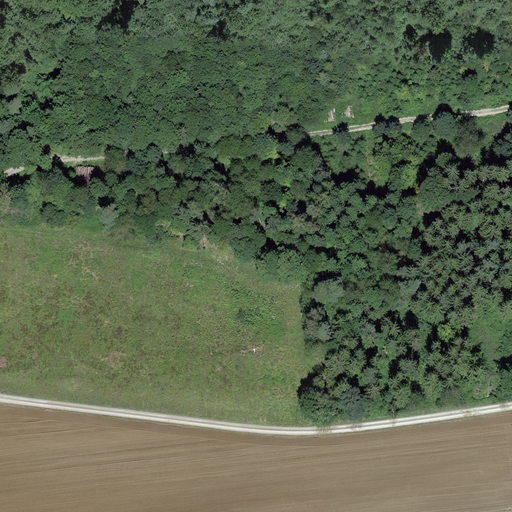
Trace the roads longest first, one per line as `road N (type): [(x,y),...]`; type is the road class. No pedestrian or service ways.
road 1 (track): [(0,186),(43,159),(511,107)]
road 2 (track): [(0,400),(278,429),(511,403)]
